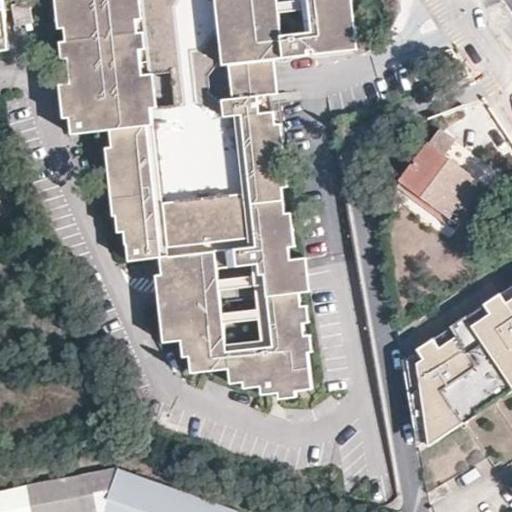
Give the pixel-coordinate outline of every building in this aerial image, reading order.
[(31,18),(27,0),(18,0),(8,2),(13,23),(31,18)] [(53,0),(57,25),(64,25),(61,0),(53,0)] [(159,3),(181,0),(278,0),(279,0),(280,0),(61,0),(64,25),(65,39),(67,57),(70,78),(272,55),(286,54),(285,44),(297,43),(296,37),(305,37),(303,9),(280,11),(281,23),(219,30),(164,37),(146,39),(142,5),(159,3)] [(219,30),(215,0),(181,0),(159,3),(164,37),(219,30)] [(278,0),(215,0),(219,30),(281,23),(280,11),(303,9),(305,37),(296,37),(297,43),(285,44),(286,54),(315,51),(308,0),(280,0),(279,0),(278,0)] [(345,0),(308,0),(315,51),(357,45),(352,10),(347,11),(345,0)] [(61,57),(67,57),(65,39),(59,39),(61,57)] [(277,88),(272,55),(70,78),(58,79),(61,115),(66,114),(266,89),(277,88)] [(430,79),(428,59),(412,60),(414,81),(430,79)] [(162,273),(294,257),(293,243),(298,243),(294,209),(289,209),(286,185),(291,185),(290,171),(285,172),(283,160),(278,125),(276,113),(270,114),(266,89),(66,114),(68,129),(107,124),(109,143),(103,143),(111,210),(114,210),(115,226),(123,226),(127,256),(159,253),(162,273)] [(283,125),(278,125),(283,160),(288,159),(283,125)] [(487,184),(444,151),(454,139),(437,126),(400,175),(459,221),(487,184)] [(308,255),(294,257),(162,273),(156,273),(161,307),(223,299),(258,295),(269,293),(300,290),(301,290),(313,288),(308,255)] [(225,312),(223,299),(161,307),(165,340),(182,337),(187,336),(190,355),(191,368),(215,366),(232,364),(232,371),(233,379),(261,377),(264,391),(278,389),(280,396),(296,394),(295,387),(313,384),(309,347),(306,331),(304,318),(302,301),(301,290),(300,290),(269,293),(276,342),(230,348),(229,342),(227,324),(225,312)] [(276,342),(269,293),(258,295),(259,307),(225,312),(227,324),(261,321),(263,338),(229,342),(230,348),(276,342)] [(511,295),(454,334),(408,364),(428,454),(511,399),(511,295)] [(310,318),(307,301),(302,301),(304,318),(310,318)] [(190,355),(187,336),(182,337),(184,355),(190,355)] [(232,371),(232,364),(215,366),(216,373),(232,371)] [(0,511),(249,511),(117,465),(0,488),(0,511)]
